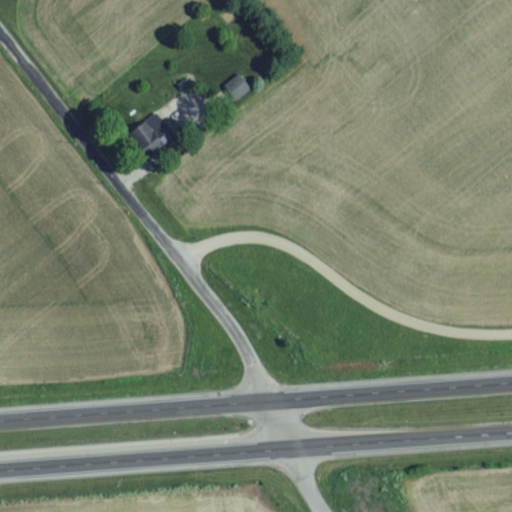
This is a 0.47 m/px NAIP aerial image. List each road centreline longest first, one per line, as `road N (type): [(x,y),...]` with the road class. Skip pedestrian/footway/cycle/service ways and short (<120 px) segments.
road 1 (trunk): [(0,472),(511,434)]
road 2 (trunk): [(511,388),(0,424)]
road 3 (residential): [(287,450),(253,365),(221,313),(0,38)]
road 4 (residential): [(184,266),(228,246),(269,248),(379,317),(444,340),(511,341)]
